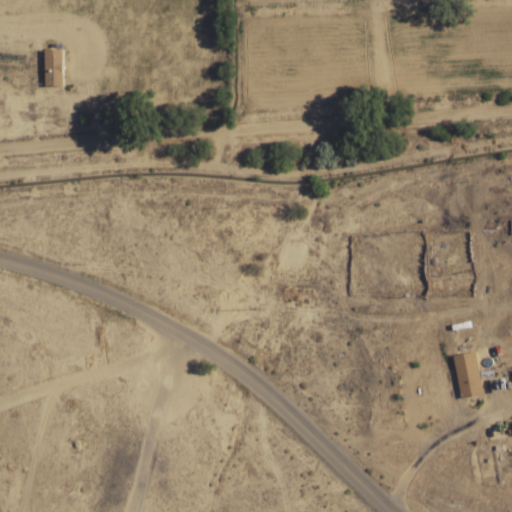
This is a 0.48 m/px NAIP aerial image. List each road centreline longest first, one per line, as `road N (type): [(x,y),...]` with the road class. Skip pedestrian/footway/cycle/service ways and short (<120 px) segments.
road 1 (tertiary): [(0,150),(511,104)]
road 2 (tertiary): [(398,511),(243,367),(201,339),(0,255)]
road 3 (track): [(0,408),(139,350),(201,339)]
